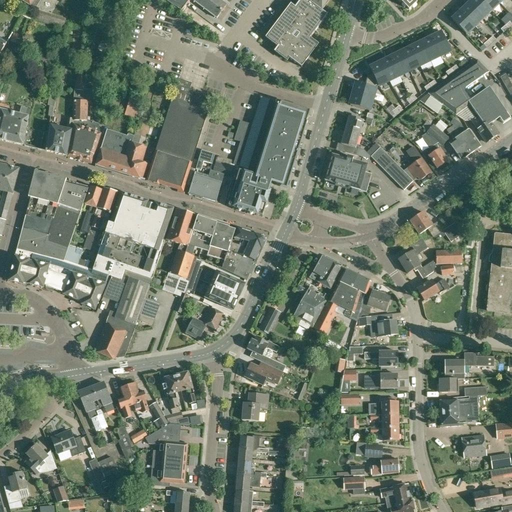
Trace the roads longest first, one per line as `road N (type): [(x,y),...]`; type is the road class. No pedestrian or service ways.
road 1 (residential): [(29,158),(283,231)]
road 2 (tertiary): [(294,208),(345,34)]
road 3 (residential): [(442,511),(423,470),(416,338)]
road 4 (secondary): [(368,234),(511,139)]
road 5 (residential): [(213,511),(213,352)]
road 6 (secondary): [(213,352),(237,332),(283,231)]
road 7 (secondary): [(79,374),(213,352)]
road 8 (residential): [(29,158),(0,286)]
road 9 (residential): [(79,374),(55,319),(36,302),(0,295)]
